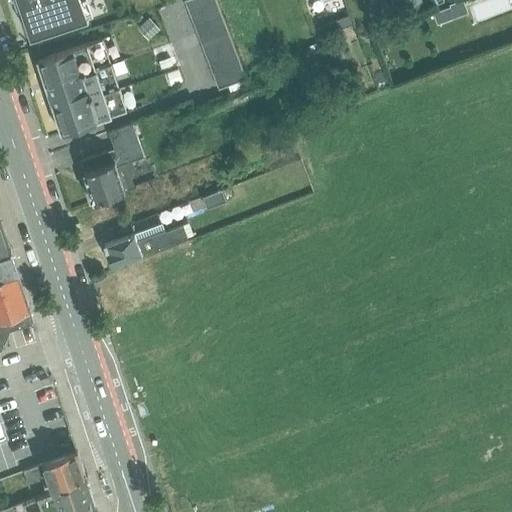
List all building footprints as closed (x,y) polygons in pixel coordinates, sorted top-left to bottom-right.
[(88,0),(16,0),(31,42),(96,20),(88,0)] [(184,0),(216,89),(242,79),(214,0),(184,0)] [(457,0),(434,12),(441,26),(466,13),(458,0),(457,0)] [(137,27),(147,39),(159,29),(149,16),(137,27)] [(61,135),(124,112),(98,39),(34,63),(61,135)] [(135,186),(126,161),(143,155),(131,122),(103,132),(112,157),(75,171),(86,203),(135,186)] [(202,197),(206,209),(224,203),(220,190),(202,197)] [(110,268),(168,245),(157,215),(98,238),(110,268)] [(0,352),(1,352),(11,331),(7,318),(30,312),(0,221),(0,352)] [(30,312),(7,318),(11,331),(34,325),(30,312)] [(47,482),(52,493),(86,480),(77,453),(51,461),(52,463),(22,472),(28,488),(47,482)] [(85,511),(95,509),(86,480),(52,493),(4,511),(85,511)]
